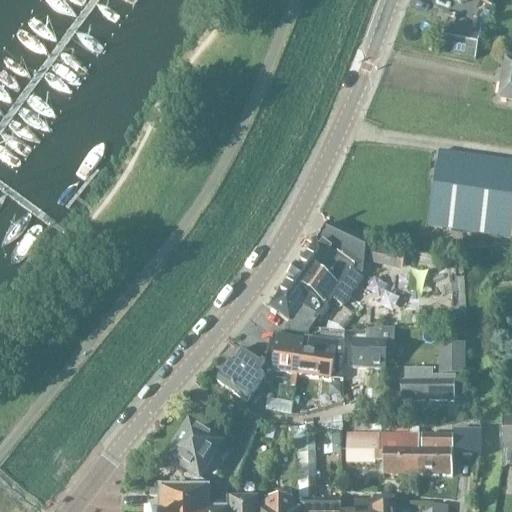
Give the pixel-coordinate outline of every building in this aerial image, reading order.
[(457,45),(455,57),(468,60),(471,48),(457,45)] [(511,103),(511,61),(505,61),(498,101),(511,103)] [(511,164),(439,153),(427,229),(511,242),(511,164)] [(329,225),(269,310),(289,325),(284,331),(308,335),(354,270),(362,276),(366,243),(329,225)] [(373,248),(370,264),(401,270),(404,255),(373,248)] [(403,269),(433,273),(435,262),(404,258),(403,269)] [(370,344),(369,370),(385,371),(385,357),(393,357),(394,332),(379,331),(378,344),(370,344)] [(465,370),(464,346),(463,335),(436,337),(438,371),(465,370)] [(298,376),(304,342),(270,336),(265,366),(269,371),(298,376)] [(304,342),(298,376),(331,381),(337,343),(304,338),(304,342)] [(246,404),(269,371),(265,366),(242,350),(232,364),(232,363),(218,384),(246,404)] [(454,403),(454,379),(431,379),(431,372),(405,372),(405,384),(401,384),(401,402),(454,403)] [(263,403),(261,414),(286,419),(288,408),(263,403)] [(503,449),(511,449),(511,421),(504,421),(504,432),(503,432),(503,449)] [(174,447),(169,455),(171,460),(171,461),(193,476),(192,477),(193,481),(186,491),(208,491),(208,489),(208,487),(197,480),(218,449),(204,440),(203,434),(197,435),(190,431),(180,446),(174,447)] [(293,452),(309,451),(309,431),(293,431),(293,452)] [(418,452),(418,477),(452,478),(452,457),(481,457),(481,433),(452,433),(452,439),(422,438),(421,452),(418,452)] [(383,477),(418,477),(418,452),(419,437),(378,437),(346,437),(345,465),(374,465),(374,456),(383,456),(383,477)] [(335,453),(334,439),(320,439),(320,453),(335,453)] [(293,456),(293,477),(311,477),(311,456),(293,456)] [(340,511),(340,503),(316,503),(315,481),(298,482),(299,503),(301,503),(301,511),(340,511)] [(207,511),(208,503),(208,491),(186,491),(160,490),(160,511),(207,511)] [(292,511),(292,505),(291,505),(291,495),(280,495),(280,505),(266,505),(265,511),(292,511)] [(394,511),(394,499),(372,499),(372,504),(350,504),(350,511),(394,511)] [(227,503),(226,511),(256,511),(257,503),(227,503)]
